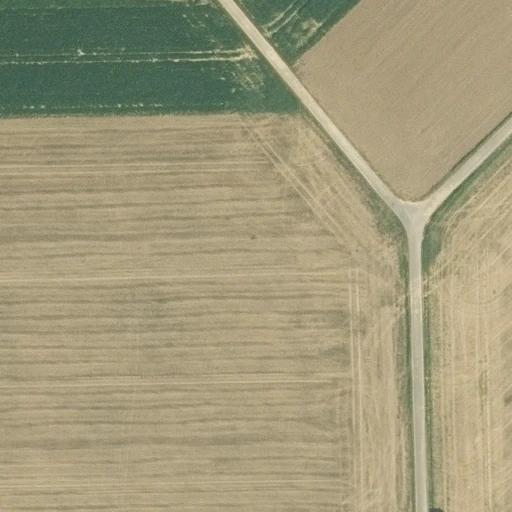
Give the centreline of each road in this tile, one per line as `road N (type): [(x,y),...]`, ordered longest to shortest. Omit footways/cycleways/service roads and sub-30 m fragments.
road 1 (track): [(231,0),(413,219),(421,511)]
road 2 (track): [(413,219),(511,124)]
